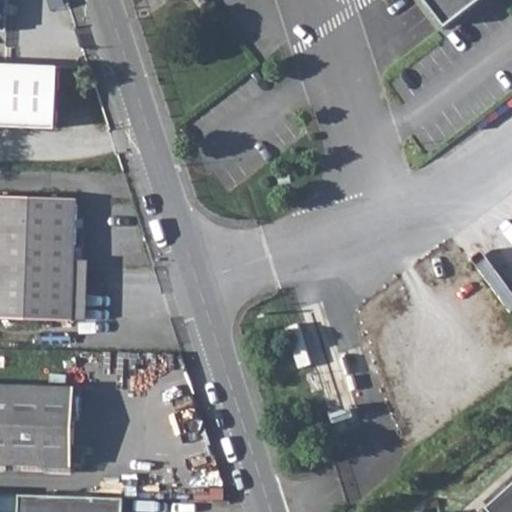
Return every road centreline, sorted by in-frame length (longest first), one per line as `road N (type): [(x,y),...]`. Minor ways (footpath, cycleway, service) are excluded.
road 1 (unclassified): [(272,511),(107,0)]
road 2 (unknown): [(362,147),(511,46)]
road 3 (unknown): [(339,70),(209,157)]
